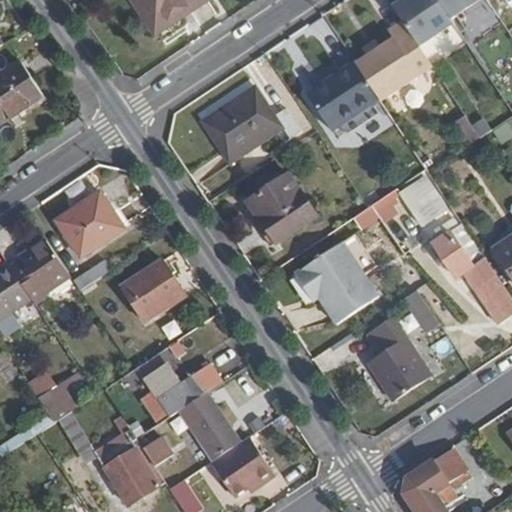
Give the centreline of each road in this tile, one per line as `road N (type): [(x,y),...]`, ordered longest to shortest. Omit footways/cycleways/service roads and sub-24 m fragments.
road 1 (tertiary): [(363,476),(123,119)]
road 2 (residential): [(123,119),(301,0)]
road 3 (residential): [(363,476),(511,380)]
road 4 (residential): [(0,201),(123,119)]
road 5 (tertiary): [(123,119),(39,0)]
